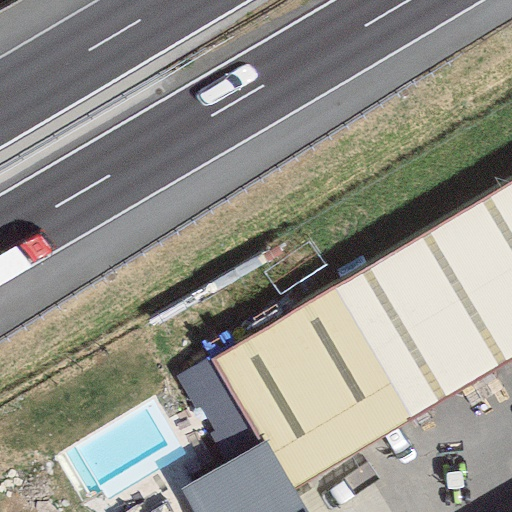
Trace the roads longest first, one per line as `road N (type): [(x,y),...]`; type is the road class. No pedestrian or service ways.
road 1 (motorway): [(0,242),(410,0)]
road 2 (motorway): [(171,0),(0,101)]
road 3 (unknown): [(433,511),(457,461),(511,404)]
